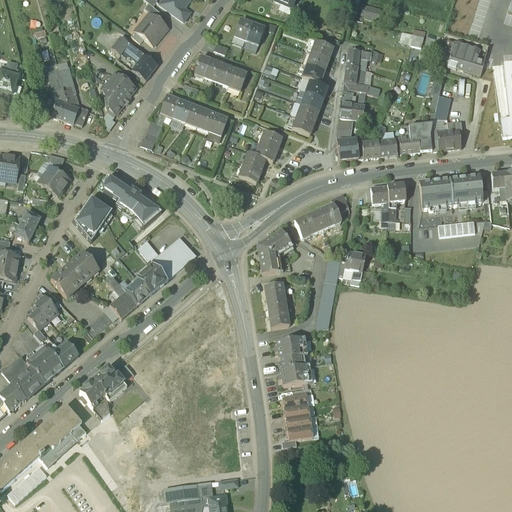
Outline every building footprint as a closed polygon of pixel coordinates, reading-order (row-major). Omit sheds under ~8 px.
[(142,0),(141,2),(148,7),(153,11),(157,5),(151,0),(142,0)] [(164,0),(159,8),(183,25),(189,16),(183,12),(191,0),(164,0)] [(274,0),(274,1),(273,3),(280,6),(292,11),(296,0),(274,0)] [(292,11),(280,6),(278,13),(289,18),(292,11)] [(162,18),(153,11),(148,7),(143,12),(149,17),(149,16),(158,23),(162,18)] [(367,23),(370,9),(363,8),(360,21),(367,23)] [(380,12),(370,9),(367,23),(377,25),(380,12)] [(143,43),(152,50),(168,32),(158,23),(149,16),(149,17),(134,35),(143,43)] [(234,40),(246,45),(252,28),(240,24),(234,40)] [(274,36),(276,29),(269,27),(266,34),(274,36)] [(264,33),(252,28),(246,45),(258,50),(264,33)] [(44,32),(34,35),(36,41),(46,39),(44,32)] [(130,40),(140,47),(143,43),(134,35),(130,40)] [(410,49),(412,37),(402,35),(399,46),(410,49)] [(60,36),(48,40),(51,52),(63,49),(60,36)] [(421,51),(424,40),(412,37),(410,49),(421,51)] [(110,53),(119,59),(122,54),(128,47),(119,41),(110,53)] [(231,47),(243,51),(245,47),(233,43),(231,47)] [(443,54),(451,56),(451,55),(454,47),(446,44),(443,54)] [(315,45),(311,58),(327,64),(332,51),(315,45)] [(122,54),(138,65),(143,58),(128,47),(122,54)] [(257,52),(245,47),(243,51),(256,56),(257,52)] [(451,55),(463,59),(465,50),(454,47),(451,55)] [(213,54),(224,58),(226,52),(216,48),(213,54)] [(479,54),(470,52),(468,60),(463,75),(479,80),(483,65),(476,63),(479,54)] [(348,53),(346,70),(357,71),(358,62),(359,55),(348,53)] [(371,57),(370,64),(380,65),(381,56),(371,53),(371,57)] [(367,64),(370,64),(371,57),(359,55),(358,62),(367,64)] [(463,75),(468,60),(463,59),(451,55),(451,56),(447,70),(463,75)] [(157,69),(143,58),(138,65),(131,74),(145,85),(157,69)] [(311,58),(306,70),(323,76),(327,64),(311,58)] [(194,77),(203,81),(210,64),(200,61),(194,77)] [(358,62),(357,71),(366,74),(367,64),(358,62)] [(56,67),(58,73),(68,71),(66,64),(56,67)] [(222,69),(210,64),(203,81),(216,86),(222,69)] [(7,65),(5,71),(16,74),(17,68),(7,65)] [(501,122),(503,141),(511,140),(511,67),(505,68),(511,121),(501,122)] [(262,78),(269,80),(272,70),(266,68),(262,78)] [(234,73),(222,69),(216,86),(228,90),(234,73)] [(0,95),(12,99),(12,98),(15,88),(17,80),(15,80),(16,74),(5,71),(1,70),(0,74),(0,95)] [(278,73),(272,70),(269,80),(275,82),(278,73)] [(307,84),(310,85),(318,88),(323,76),(306,70),(302,82),(307,84)] [(355,88),(357,71),(346,70),(343,86),(355,88)] [(58,73),(63,95),(70,93),(72,99),(76,98),(68,71),(58,73)] [(357,88),(368,89),(369,90),(371,76),(366,74),(357,71),(355,88),(357,88)] [(58,104),(57,106),(67,109),(63,95),(58,73),(47,76),(54,100),(57,99),(58,104)] [(246,78),(234,73),(228,90),(240,95),(246,78)] [(403,74),(400,82),(407,85),(410,77),(403,74)] [(108,113),(115,118),(124,107),(127,102),(135,92),(114,77),(110,82),(112,83),(108,88),(107,87),(103,92),(105,102),(109,104),(106,107),(110,110),(108,113)] [(299,94),(303,96),(307,84),(302,82),(299,81),(295,93),(299,94)] [(432,98),(439,100),(442,84),(433,81),(430,98),(432,98)] [(310,85),(306,97),(322,103),(327,91),(318,88),(310,85)] [(15,88),(12,98),(18,100),(21,90),(15,88)] [(183,94),(195,100),(198,94),(185,88),(183,94)] [(369,90),(368,89),(367,95),(367,96),(378,99),(380,92),(369,90)] [(97,100),(94,91),(88,92),(91,102),(97,100)] [(63,95),(67,109),(73,111),(74,109),(72,99),(70,93),(63,95)] [(263,95),(256,93),(254,98),(261,101),(263,95)] [(298,108),(303,96),(299,94),(295,106),(298,108)] [(357,108),(363,109),(365,97),(358,96),(357,108)] [(306,97),(301,109),(318,115),(322,103),(306,97)] [(439,100),(432,98),(429,111),(436,112),(439,100)] [(165,120),(172,122),(179,105),(166,100),(159,118),(165,120)] [(436,112),(433,123),(440,124),(443,124),(445,124),(450,102),(439,100),(436,112)] [(42,118),(50,121),(55,108),(47,105),(42,118)] [(61,125),(67,109),(57,106),(56,105),(55,108),(50,121),(61,125)] [(191,110),(179,105),(172,122),(184,127),(191,110)] [(294,120),(298,108),(295,106),(294,106),(289,118),(294,120)] [(339,121),(349,123),(351,107),(346,107),(341,106),(339,121)] [(357,108),(351,107),(349,123),(356,124),(361,124),(364,109),(363,109),(357,108)] [(72,129),(73,127),(78,113),(77,113),(73,111),(67,109),(61,125),(72,129)] [(301,109),(297,121),(313,127),(318,115),(301,109)] [(203,114),(191,110),(184,127),(196,132),(203,114)] [(79,111),(78,111),(77,113),(78,113),(73,127),(82,130),(88,114),(79,111)] [(215,119),(203,114),(196,132),(208,136),(215,119)] [(103,120),(107,134),(114,124),(112,123),(114,120),(107,115),(103,120)] [(156,127),(162,129),(165,120),(159,118),(156,127)] [(227,123),(215,119),(208,136),(220,141),(227,123)] [(308,140),(313,127),(297,121),(292,133),(308,140)] [(437,133),(440,124),(433,123),(432,127),(430,137),(436,137),(436,134),(437,133)] [(183,129),(171,124),(169,130),(181,135),(182,133),(183,129)] [(336,138),(336,145),(349,144),(349,141),(351,126),(338,124),(336,138)] [(436,137),(444,136),(443,124),(440,124),(437,133),(436,134),(436,137)] [(151,125),(149,131),(159,135),(162,129),(156,127),(154,126),(151,125)] [(444,136),(436,137),(438,154),(460,152),(458,135),(461,134),(461,131),(460,126),(446,127),(447,135),(444,136)] [(417,140),(418,145),(430,144),(430,140),(430,137),(432,127),(412,129),(412,128),(411,128),(411,129),(401,130),(398,141),(398,142),(417,140)] [(380,129),(376,137),(381,136),(382,142),(385,135),(385,130),(380,129)] [(157,140),(159,135),(149,131),(147,136),(157,140)] [(393,135),(385,135),(382,142),(382,144),(394,142),(393,135)] [(155,146),(157,140),(147,136),(145,142),(154,146),(155,146)] [(264,136),(259,148),(276,154),(281,142),(264,136)] [(239,140),(232,137),(229,144),(236,147),(239,140)] [(431,155),(438,154),(436,137),(430,137),(430,140),(430,144),(431,155)] [(219,143),(207,138),(206,142),(218,147),(219,143)] [(398,142),(400,158),(419,156),(418,145),(417,140),(398,142)] [(151,153),(154,146),(145,142),(143,141),(140,149),(151,153)] [(382,144),(377,144),(379,161),(396,159),(394,142),(382,144)] [(336,145),(338,165),(358,163),(356,143),(349,144),(336,145)] [(363,163),(379,161),(377,144),(372,145),(361,146),(363,163)] [(430,144),(418,145),(419,156),(431,155),(430,144)] [(252,159),(257,147),(252,145),(248,157),(252,159)] [(259,148),(255,160),(264,163),(272,166),(276,154),(259,148)] [(175,157),(169,153),(165,159),(171,163),(175,157)] [(248,157),(243,169),(260,175),(264,163),(255,160),(252,159),(248,157)] [(51,167),(61,170),(63,162),(47,158),(45,166),(51,167)] [(181,165),(186,167),(190,165),(186,158),(182,160),(181,165)] [(0,183),(5,184),(9,161),(0,159),(0,183)] [(19,162),(9,161),(5,184),(15,186),(17,175),(19,175),(19,170),(18,169),(19,162)] [(43,166),(37,175),(39,175),(43,178),(49,170),(51,167),(45,166),(43,166)] [(255,187),(260,175),(243,169),(239,181),(255,187)] [(49,170),(43,178),(63,192),(69,183),(63,179),(63,178),(59,175),(58,176),(49,170)] [(38,186),(43,178),(39,175),(37,175),(32,182),(38,186)] [(17,194),(23,195),(25,178),(19,177),(17,194)] [(506,206),(506,204),(504,177),(490,178),(491,194),(498,193),(500,206),(496,206),(497,217),(508,217),(507,205),(506,206)] [(57,200),(63,192),(43,178),(38,186),(44,190),(43,192),(47,195),(49,194),(57,200)] [(106,191),(103,195),(118,205),(115,210),(134,223),(135,222),(143,231),(161,216),(154,212),(155,211),(150,208),(151,207),(139,200),(140,199),(131,193),(130,194),(119,186),(119,187),(114,183),(113,184),(107,180),(101,188),(106,191)] [(478,180),(448,183),(451,210),(481,207),(478,180)] [(422,213),(451,210),(448,183),(419,186),(422,213)] [(102,196),(103,195),(106,191),(101,188),(100,187),(96,192),(102,196)] [(403,188),(387,190),(388,207),(388,219),(388,225),(395,226),(395,209),(394,210),(394,206),(405,205),(403,188)] [(383,207),(388,207),(387,190),(370,192),(372,208),(383,207)] [(333,208),(336,216),(348,211),(343,200),(329,206),(330,209),(333,208)] [(31,207),(48,210),(49,204),(32,201),(31,207)] [(77,221),(73,226),(90,246),(111,215),(90,201),(83,212),(77,221)] [(496,206),(488,207),(489,215),(489,218),(497,217),(496,206)] [(294,225),(301,242),(340,224),(336,216),(333,208),(330,209),(294,225)] [(381,219),(381,212),(373,211),(372,225),(381,225),(381,219)] [(25,216),(19,228),(34,235),(40,223),(25,216)] [(491,227),(484,225),(482,232),(489,233),(491,227)] [(28,247),(34,235),(19,228),(14,240),(28,247)] [(257,250),(262,279),(280,276),(277,259),(291,250),(281,235),(257,250)] [(150,267),(166,285),(195,260),(179,242),(158,259),(150,267)] [(0,249),(9,251),(10,245),(0,243),(0,249)] [(150,267),(158,259),(146,244),(137,252),(150,267)] [(408,248),(400,249),(401,256),(409,255),(408,248)] [(0,256),(8,258),(9,251),(0,249),(0,256)] [(350,287),(359,289),(365,259),(348,255),(346,265),(344,272),(353,274),(351,283),(350,287)] [(0,269),(16,273),(18,260),(8,258),(0,256),(0,269)] [(50,284),(66,303),(67,302),(65,300),(71,295),(72,297),(73,296),(72,295),(83,285),(84,287),(85,286),(84,284),(89,279),(90,281),(93,280),(91,278),(96,273),(98,275),(99,274),(83,256),(50,284)] [(381,271),(384,261),(375,259),(373,270),(381,271)] [(328,261),(323,286),(336,288),(337,280),(342,281),(344,272),(346,265),(340,264),(328,261)] [(148,274),(136,284),(150,299),(166,285),(150,267),(145,270),(148,274)] [(14,285),(16,273),(0,269),(0,282),(3,283),(14,285)] [(353,274),(344,272),(342,281),(351,283),(353,274)] [(466,276),(454,273),(451,283),(464,286),(466,276)] [(121,324),(137,310),(125,296),(118,288),(112,281),(106,286),(113,294),(114,293),(120,300),(109,310),(119,322),(121,324)] [(133,289),(125,296),(137,310),(150,299),(136,284),(136,283),(131,286),(133,289)] [(72,295),(73,296),(84,287),(83,285),(72,295)] [(133,289),(131,286),(127,290),(123,285),(118,288),(125,296),(133,289)] [(323,286),(316,328),(329,324),(336,288),(323,286)] [(263,291),(270,333),(288,330),(281,288),(263,291)] [(44,301),(52,310),(57,305),(49,297),(44,301)] [(37,305),(34,308),(48,325),(58,317),(52,310),(44,301),(41,298),(35,303),(37,305)] [(38,333),(48,325),(34,308),(33,308),(35,310),(30,315),(31,317),(27,321),(37,333),(38,334),(38,333)] [(119,322),(109,310),(103,316),(104,317),(111,325),(113,327),(119,322)] [(86,332),(93,341),(111,325),(104,317),(86,332)] [(328,330),(329,324),(316,328),(315,334),(328,332),(328,330)] [(33,337),(41,347),(46,342),(38,333),(38,334),(37,333),(33,337)] [(93,342),(88,336),(83,341),(88,347),(93,342)] [(304,341),(300,342),(303,359),(307,359),(306,355),(311,354),(310,344),(305,345),(304,341)] [(45,351),(52,360),(57,355),(50,347),(46,342),(41,347),(43,349),(45,351)] [(55,342),(50,347),(57,355),(60,352),(59,350),(60,349),(55,342)] [(278,363),(280,363),(299,360),(303,359),(300,342),(276,346),(277,352),(273,352),(274,358),(277,358),(278,363)] [(60,352),(57,355),(52,360),(63,373),(78,360),(65,344),(60,349),(59,350),(60,352)] [(24,365),(26,367),(45,351),(43,349),(24,365)] [(26,367),(28,370),(44,388),(63,373),(52,360),(45,351),(26,367)] [(331,366),(330,357),(323,358),(324,367),(331,366)] [(1,376),(12,389),(22,380),(19,378),(28,370),(26,367),(24,365),(20,360),(1,376)] [(280,363),(282,374),(301,371),(299,360),(280,363)] [(22,380),(12,389),(25,404),(44,388),(28,370),(19,378),(22,380)] [(117,379),(123,386),(132,379),(125,370),(116,378),(117,379)] [(305,370),(301,371),(282,374),(280,374),(281,380),(278,380),(279,386),(282,385),(283,391),(307,387),(305,370)] [(309,370),(305,370),(307,387),(316,386),(313,372),(309,373),(309,370)] [(109,405),(116,400),(113,396),(116,393),(116,392),(123,386),(117,379),(114,381),(112,379),(107,373),(92,385),(104,399),(105,399),(105,401),(106,405),(108,404),(109,405)] [(95,407),(104,399),(92,385),(79,397),(80,399),(83,403),(81,405),(84,408),(86,406),(90,411),(92,413),(97,410),(96,409),(95,407)] [(126,391),(123,386),(116,392),(116,393),(113,396),(116,400),(126,391)] [(9,418),(25,404),(12,389),(0,398),(0,403),(2,406),(0,408),(7,415),(9,418)] [(281,403),(283,414),(307,410),(305,399),(304,400),(293,401),(281,403)] [(311,399),(305,399),(307,410),(314,409),(312,399),(311,399)] [(92,413),(100,424),(112,415),(109,405),(108,404),(106,405),(105,401),(96,409),(97,410),(92,413)] [(283,414),(285,425),(309,421),(307,410),(283,414)] [(78,442),(82,439),(84,437),(79,430),(64,413),(26,447),(0,469),(0,494),(1,496),(3,494),(40,461),(47,471),(56,463),(50,456),(70,438),(76,445),(77,444),(79,442),(78,442)] [(285,425),(286,435),(310,431),(309,421),(285,425)] [(312,442),(310,431),(286,435),(288,445),(288,446),(295,445),(312,442)] [(56,463),(76,445),(70,438),(50,456),(56,463)] [(281,446),(282,453),(296,450),(295,445),(288,446),(288,445),(281,446)] [(61,467),(56,463),(47,471),(50,475),(61,467)] [(38,471),(7,499),(15,508),(46,480),(38,471)] [(338,480),(326,482),(327,489),(339,486),(338,480)] [(357,498),(357,482),(343,483),(344,499),(357,498)] [(218,485),(219,493),(237,491),(236,483),(223,484),(218,485)] [(198,503),(200,502),(207,501),(212,501),(210,487),(196,488),(198,503)] [(198,503),(196,488),(167,492),(169,507),(198,503)] [(212,501),(207,501),(209,509),(208,511),(227,511),(225,499),(219,500),(212,501)] [(201,511),(209,509),(207,501),(200,502),(201,511)] [(169,507),(169,511),(200,511),(201,511),(200,502),(198,503),(169,507)]
